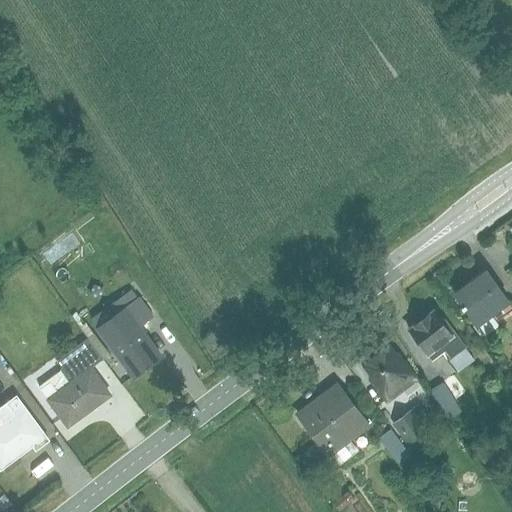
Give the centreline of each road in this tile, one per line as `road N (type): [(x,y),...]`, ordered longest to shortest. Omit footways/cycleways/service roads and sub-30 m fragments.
road 1 (secondary): [(69,511),(404,261)]
road 2 (secondary): [(511,172),(404,261)]
road 3 (secondary): [(404,261),(511,194)]
